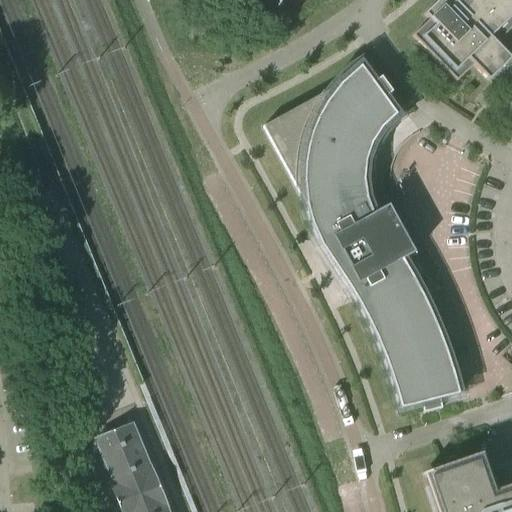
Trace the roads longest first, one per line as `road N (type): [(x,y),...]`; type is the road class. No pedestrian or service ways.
road 1 (residential): [(359,457),(304,313),(191,105),(358,10)]
road 2 (residential): [(63,511),(46,353),(6,216)]
road 3 (residential): [(511,162),(420,99),(358,10)]
road 4 (residential): [(511,405),(359,457)]
